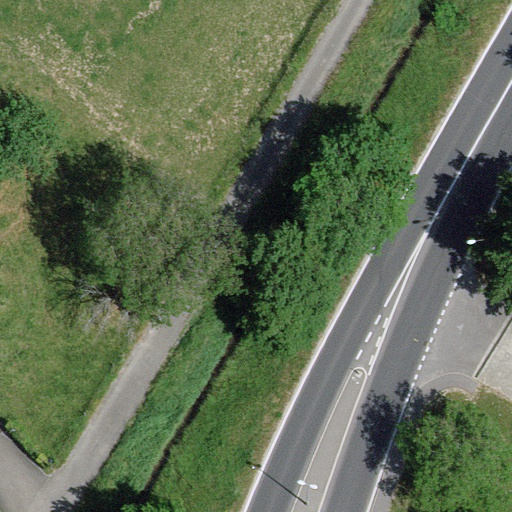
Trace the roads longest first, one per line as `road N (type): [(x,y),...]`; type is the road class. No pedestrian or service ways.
road 1 (track): [(55,507),(362,0)]
road 2 (secondary): [(408,266),(344,349),(299,432),(270,511)]
road 3 (secondary): [(344,511),(389,391),(408,266)]
road 4 (secondary): [(408,266),(511,86)]
